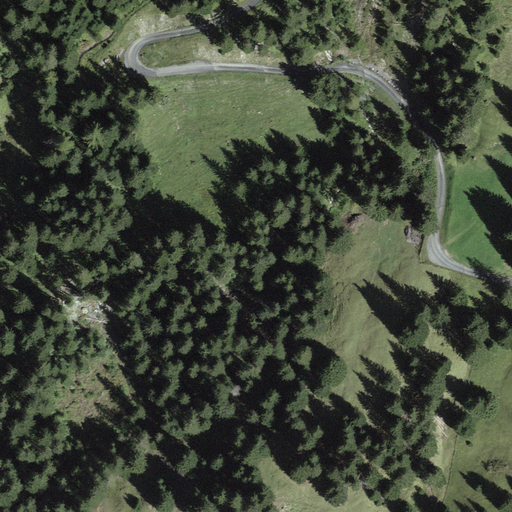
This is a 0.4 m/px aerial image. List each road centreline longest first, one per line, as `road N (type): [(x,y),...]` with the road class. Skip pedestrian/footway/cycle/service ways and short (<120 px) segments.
road 1 (track): [(511,286),(449,263),(438,239),(434,151),(418,116),(363,71),(193,67),(138,75),(128,62),(146,36),(216,23),(255,0)]
road 2 (track): [(149,0),(88,49),(65,56),(71,78),(128,62)]
